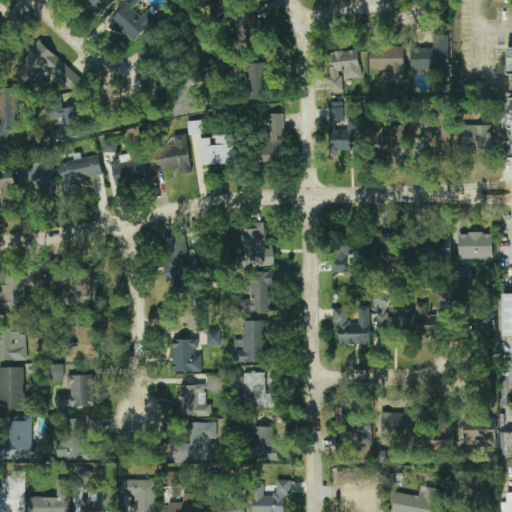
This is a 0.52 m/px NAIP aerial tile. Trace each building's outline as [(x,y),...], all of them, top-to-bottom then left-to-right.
[(110,7),(102,0),(82,0),(100,17),(110,7)] [(135,42),(157,19),(148,11),(142,17),(133,9),(141,0),(132,0),(113,21),(135,42)] [(255,12),(231,20),(241,50),(265,43),(255,12)] [(450,35),(433,35),(433,49),(414,48),(413,70),(449,71),(450,35)] [(21,61),(33,72),(40,64),(72,91),(83,79),(38,41),(21,61)] [(404,47),(371,47),(371,70),(388,71),(388,80),(404,80),(404,47)] [(331,92),(343,92),(342,72),(345,72),(346,79),(361,78),(360,51),(329,52),(331,92)] [(270,63),(246,63),(247,100),(271,99),(270,63)] [(0,96),(1,125),(0,125),(0,146),(6,147),(6,129),(19,128),(18,92),(0,92),(0,96)] [(344,102),(330,102),(331,121),(344,121),(344,102)] [(50,120),(64,119),(64,129),(81,128),(81,107),(50,107),(50,120)] [(284,114),(263,113),(262,163),(283,164),(283,138),(284,138),(284,114)] [(365,119),(348,119),(347,131),(331,130),(331,150),(364,151),(365,119)] [(203,134),(202,120),(188,121),(189,135),(203,134)] [(492,125),(461,125),(461,148),(492,148),(492,125)] [(406,127),(380,126),(380,155),(405,155),(406,127)] [(191,173),(187,134),(173,135),(174,146),(148,149),(151,172),(179,169),(180,174),(191,173)] [(234,135),(216,135),(216,145),(211,145),(210,138),(200,138),(201,165),(234,164),(234,135)] [(116,139),(103,140),(103,152),(116,152),(116,139)] [(114,184),(146,180),(142,147),(129,149),(129,153),(118,155),(119,160),(111,161),(114,184)] [(64,192),(77,189),(75,181),(103,175),(99,155),(59,163),(64,192)] [(18,190),(56,189),(55,162),(34,163),(34,169),(17,169),(18,190)] [(0,194),(1,205),(15,204),(14,170),(0,170),(0,194)] [(264,222),(241,223),(242,253),(235,254),(235,267),(275,266),(274,248),(265,248),(264,222)] [(193,246),(205,243),(202,231),(190,234),(193,246)] [(392,234),(377,233),(376,257),(382,257),(382,266),(408,267),(409,246),(392,245),(392,234)] [(459,259),(493,258),(493,233),(458,234),(459,259)] [(166,282),(197,280),(195,259),(188,260),(186,236),(164,237),(166,282)] [(451,238),(422,237),(421,256),(450,257),(451,238)] [(346,272),(346,255),(362,254),(362,241),(334,242),(335,272),(346,272)] [(67,305),(97,304),(97,282),(87,282),(87,270),(64,270),(64,260),(51,261),(51,281),(66,280),(67,305)] [(43,267),(26,266),(25,276),(3,275),(3,310),(29,310),(29,295),(25,294),(25,285),(43,285),(43,267)] [(272,271),(251,272),(251,300),(239,300),(239,312),(272,312),(272,271)] [(438,307),(453,306),(453,291),(438,291),(438,307)] [(387,308),(390,295),(377,292),(374,304),(387,308)] [(501,296),(511,295),(511,337),(502,337),(501,296)] [(449,311),(437,311),(437,316),(427,315),(427,303),(418,302),(417,335),(449,336),(449,311)] [(371,306),(359,306),(358,323),(348,322),(349,308),(334,308),(333,323),(339,323),(339,344),(371,345),(371,306)] [(186,328),(199,329),(199,312),(186,311),(186,328)] [(234,340),(234,363),(267,362),(267,320),(242,321),(243,340),(234,340)] [(67,362),(99,361),(98,326),(77,326),(77,345),(66,345),(67,362)] [(26,327),(0,327),(0,360),(27,360),(26,327)] [(198,338),(172,340),(173,372),(200,371),(198,338)] [(50,365),(50,379),(64,378),(63,365),(50,365)] [(25,368),(0,367),(0,394),(0,408),(31,409),(31,397),(24,397),(25,368)] [(274,408),(274,393),(266,394),(265,372),(244,373),(245,408),(274,408)] [(94,406),(93,375),(69,375),(69,395),(57,395),(57,407),(94,406)] [(205,389),(217,392),(221,379),(208,376),(205,389)] [(205,384),(179,385),(180,417),(212,416),(211,404),(206,404),(205,384)] [(414,413),(382,412),(381,434),(413,435),(414,413)] [(32,417),(6,417),(7,460),(41,459),(41,446),(33,446),(32,417)] [(450,447),(457,421),(442,417),(435,442),(450,447)] [(495,418),(463,418),(464,444),(496,443),(495,418)] [(85,419),(61,419),(62,460),(98,459),(98,447),(86,447),(85,419)] [(210,460),(210,439),(216,439),(216,422),(189,423),(190,443),(171,444),(172,462),(210,460)] [(275,427),(255,427),(254,461),(275,461),(275,427)] [(0,511),(7,511),(25,511),(26,471),(12,471),(12,477),(2,477),(2,487),(0,486),(0,511)] [(156,511),(156,479),(121,480),(122,494),(135,494),(135,511),(156,511)] [(29,497),(28,511),(70,511),(71,480),(57,480),(57,497),(29,497)] [(253,511),(284,511),(285,495),(291,495),(291,480),(277,480),(277,494),(266,494),(266,489),(253,489),(253,511)] [(378,511),(378,487),(355,487),(355,482),(339,482),(339,507),(359,507),(359,511),(378,511)] [(391,511),(435,511),(440,489),(424,486),(422,497),(396,492),(391,511)] [(88,498),(82,497),(80,511),(112,511),(114,492),(88,491),(88,498)] [(168,503),(167,511),(199,511),(199,494),(183,494),(183,503),(168,503)] [(212,511),(244,511),(244,494),(212,495),(212,511)]
